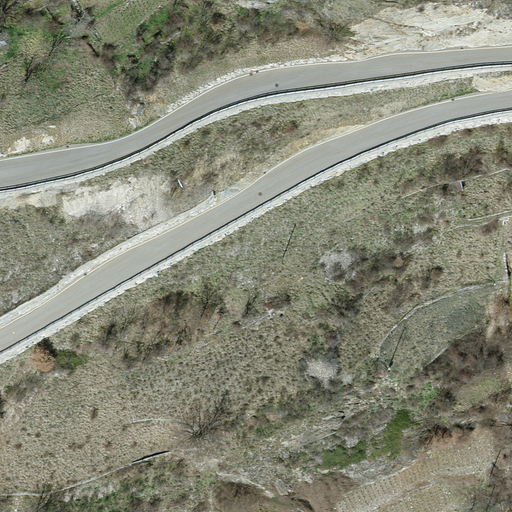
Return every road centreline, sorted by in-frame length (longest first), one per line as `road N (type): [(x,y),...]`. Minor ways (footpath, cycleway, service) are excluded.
road 1 (tertiary): [(0,339),(333,152),(441,113),(511,99)]
road 2 (tertiary): [(511,55),(266,83),(120,149),(0,175)]
